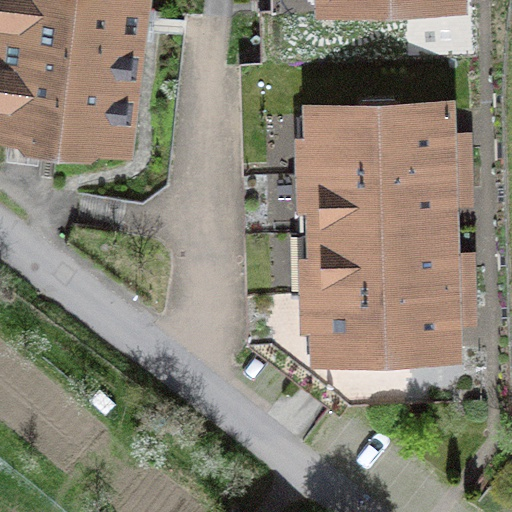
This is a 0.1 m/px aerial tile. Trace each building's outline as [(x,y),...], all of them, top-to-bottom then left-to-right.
[(0,147),(139,164),(158,0),(6,0),(0,50),(0,147)] [(470,0),(317,0),(318,19),(471,15),(470,0)] [(308,176),(461,173),(459,111),(306,115),(308,176)] [(309,241),(462,238),(461,173),(308,176),(309,241)] [(311,305),(464,301),(462,238),(309,241),(311,305)] [(466,373),(464,301),(311,305),(313,377),(466,373)]
